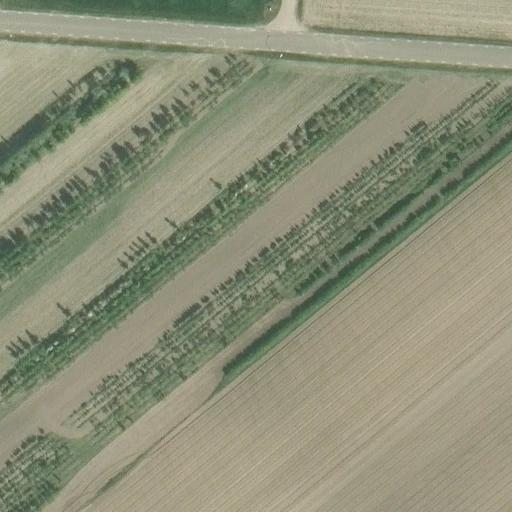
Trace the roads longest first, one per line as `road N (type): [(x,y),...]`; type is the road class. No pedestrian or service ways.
road 1 (tertiary): [(282,42),(0,20)]
road 2 (tertiary): [(511,58),(282,42)]
